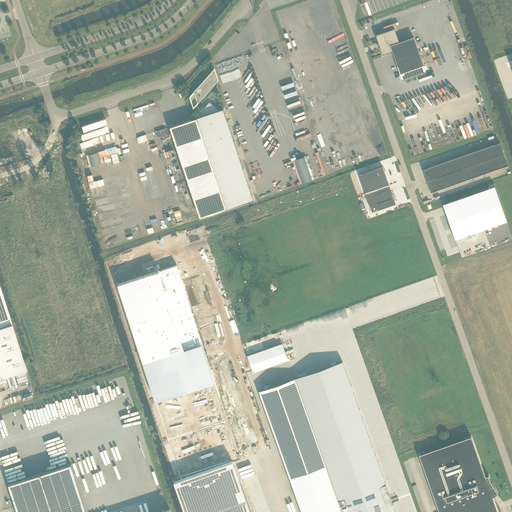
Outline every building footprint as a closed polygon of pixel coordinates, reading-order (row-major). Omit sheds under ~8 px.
[(394,28),(376,35),(383,55),(392,52),(400,74),(402,80),(426,72),(424,65),(414,37),(399,42),(394,28)] [(226,68),(222,69),(235,107),(238,106),(239,103),(243,102),(242,98),(235,95),(237,94),(238,92),(236,91),(235,87),(240,86),(241,87),(245,89),(250,105),(254,103),(248,88),(250,84),(243,62),(234,65),(232,64),(227,66),(226,68)] [(218,80),(214,68),(189,97),(193,108),(218,80)] [(199,117),(170,127),(200,218),(254,200),(223,109),(219,111),(210,102),(198,115),(199,117)] [(254,124),(259,141),(278,135),(273,118),(254,124)] [(157,137),(169,134),(167,128),(155,132),(157,137)] [(134,139),(81,156),(112,247),(164,230),(134,139)] [(494,157),(504,154),(500,142),(490,146),(494,157)] [(485,148),(489,159),(494,157),(490,146),(485,148)] [(489,159),(485,148),(480,149),(484,161),(489,159)] [(475,151),(479,163),(484,161),(480,149),(475,151)] [(170,151),(158,154),(159,160),(171,156),(170,151)] [(479,163),(475,151),(469,153),(473,164),(479,163)] [(464,155),(468,166),(473,164),(469,153),(464,155)] [(504,154),(494,157),(498,168),(508,165),(504,154)] [(468,166),(464,155),(459,157),(463,168),(468,166)] [(463,168),(459,157),(454,159),(458,170),(463,168)] [(489,159),(493,170),(498,168),(494,157),(489,159)] [(448,161),(452,172),(458,170),(454,159),(448,161)] [(484,161),(488,172),(493,170),(489,159),(484,161)] [(452,172),(448,161),(443,162),(447,174),(452,172)] [(479,163),(483,174),(488,172),(484,161),(479,163)] [(447,174),(443,162),(438,164),(442,176),(447,174)] [(473,164),(477,176),(483,174),(479,163),(473,164)] [(438,164),(432,166),(436,178),(442,176),(438,164)] [(468,166),(472,178),(477,176),(473,164),(468,166)] [(365,193),(389,185),(382,166),(359,174),(365,193)] [(436,178),(432,166),(423,169),(427,181),(436,178)] [(463,168),(467,180),(472,178),(468,166),(463,168)] [(463,168),(458,170),(462,181),(467,180),(463,168)] [(452,172),(456,183),(462,181),(458,170),(452,172)] [(452,172),(447,174),(451,185),(456,183),(452,172)] [(447,174),(442,176),(446,187),(451,185),(447,174)] [(442,176),(436,178),(440,189),(446,187),(442,176)] [(436,178),(427,181),(431,192),(440,189),(436,178)] [(389,185),(365,193),(372,212),(396,203),(389,185)] [(494,185),(442,203),(454,238),(506,219),(494,185)] [(176,265),(117,285),(180,480),(174,482),(184,511),(250,511),(232,461),(239,458),(176,265)] [(0,378),(26,370),(12,325),(13,324),(0,285),(0,378)] [(295,378),(260,391),(281,452),(302,511),(395,511),(342,362),(295,378)] [(498,494),(489,480),(489,475),(488,475),(485,476),(471,436),(419,455),(439,511),(497,511),(493,497),(497,494),(498,494)] [(9,484),(17,511),(172,511),(171,509),(160,511),(86,511),(71,464),(9,484)]
